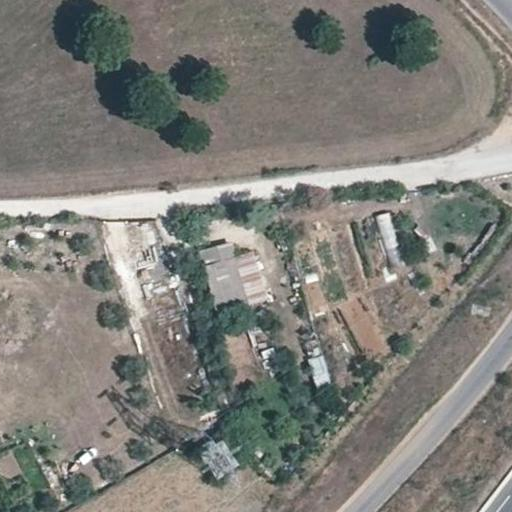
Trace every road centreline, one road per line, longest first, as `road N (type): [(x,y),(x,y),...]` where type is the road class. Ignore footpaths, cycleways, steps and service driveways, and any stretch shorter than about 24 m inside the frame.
road 1 (track): [(0,201),(511,156)]
road 2 (unclassified): [(511,316),(349,511)]
